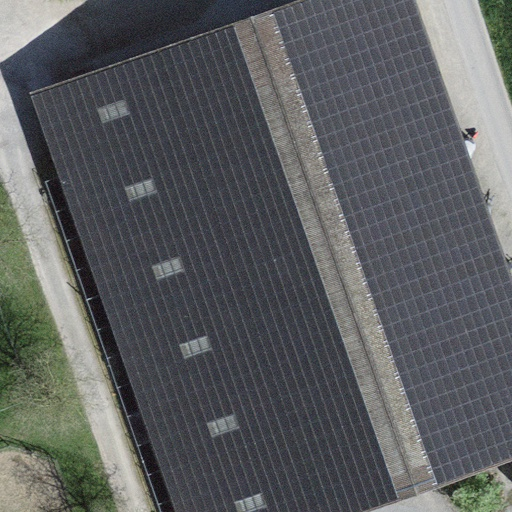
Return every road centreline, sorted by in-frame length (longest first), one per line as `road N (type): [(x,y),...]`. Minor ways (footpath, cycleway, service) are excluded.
road 1 (track): [(146,511),(6,115),(0,129)]
road 2 (track): [(470,0),(511,116)]
